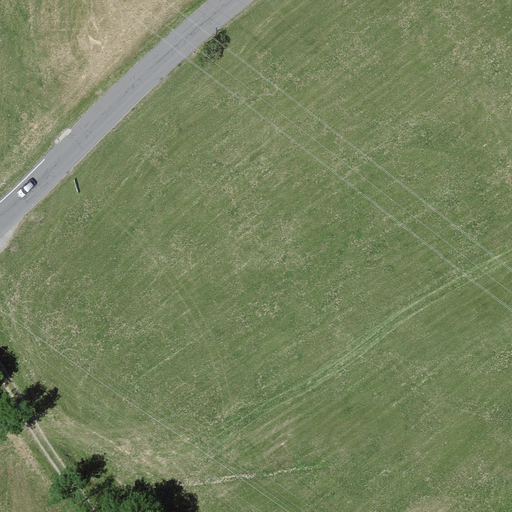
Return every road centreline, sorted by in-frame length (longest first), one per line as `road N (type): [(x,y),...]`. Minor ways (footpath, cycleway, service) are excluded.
road 1 (tertiary): [(238,0),(0,214)]
road 2 (track): [(0,372),(90,511)]
